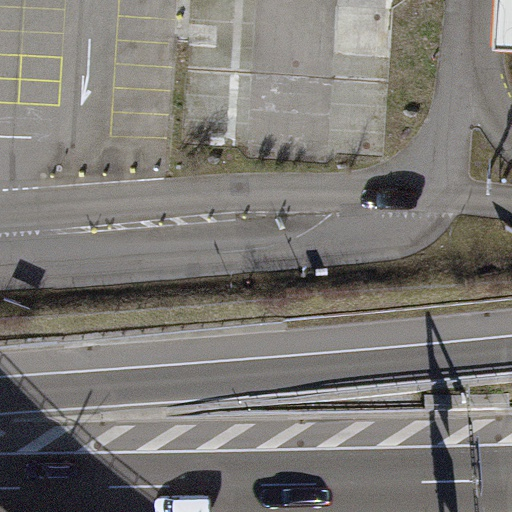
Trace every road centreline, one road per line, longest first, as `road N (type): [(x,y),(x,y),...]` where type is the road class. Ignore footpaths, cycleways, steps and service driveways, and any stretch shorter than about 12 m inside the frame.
road 1 (motorway): [(511,352),(0,395)]
road 2 (motorway): [(511,476),(0,485)]
